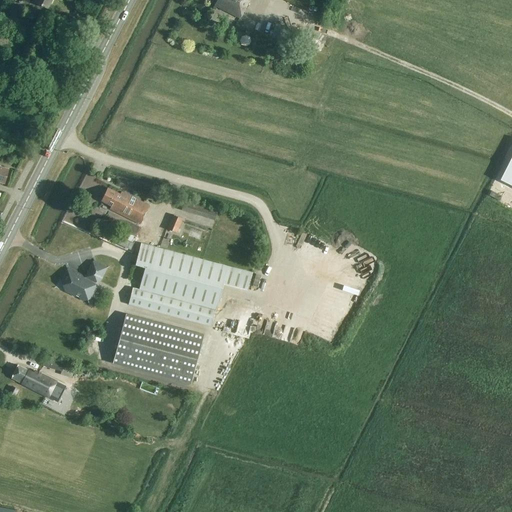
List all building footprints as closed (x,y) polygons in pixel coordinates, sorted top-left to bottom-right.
[(20,0),(28,3),(29,0),(34,0),(36,1),(35,3),(47,9),(51,0),(20,0)] [(213,0),(217,2),(214,7),(222,10),(240,19),(249,0),(213,0)] [(295,30),(274,24),(270,38),(292,43),(295,30)] [(0,27),(0,55),(13,60),(13,61),(23,64),(30,42),(13,36),(14,32),(0,27)] [(511,159),(502,180),(511,185),(511,159)] [(0,182),(5,184),(9,170),(0,167),(0,182)] [(108,189),(102,202),(111,207),(110,210),(140,225),(150,207),(125,194),(124,197),(108,189)] [(183,204),(181,211),(215,221),(218,212),(219,210),(184,200),(183,204)] [(172,216),(166,229),(177,235),(183,220),(172,216)] [(135,265),(144,268),(138,290),(132,289),(128,305),(204,326),(209,309),(216,311),(223,285),(246,291),(251,273),(141,244),(135,265)] [(105,269),(109,268),(105,269),(95,264),(93,260),(94,264),(86,279),(67,270),(66,266),(67,270),(62,279),(69,282),(64,290),(85,301),(87,300),(89,306),(88,300),(90,300),(96,288),(94,283),(99,282),(105,269)] [(125,314),(112,363),(190,384),(203,335),(125,314)] [(46,358),(43,366),(61,372),(60,375),(71,378),(73,371),(81,373),(82,369),(46,358)] [(18,367),(11,379),(48,398),(57,403),(65,388),(56,384),(34,373),(34,374),(18,367)]
